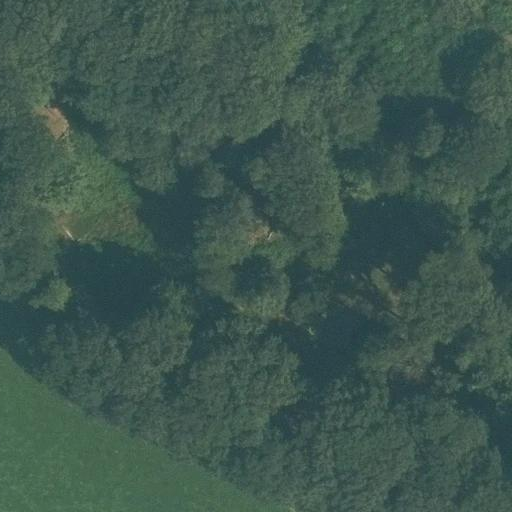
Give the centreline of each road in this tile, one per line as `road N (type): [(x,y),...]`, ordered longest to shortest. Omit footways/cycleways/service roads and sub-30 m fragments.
road 1 (track): [(83,0),(252,88),(325,158),(511,459)]
road 2 (track): [(0,166),(80,303),(141,355),(238,403),(511,501)]
road 3 (track): [(376,511),(100,391),(65,366),(0,265)]
